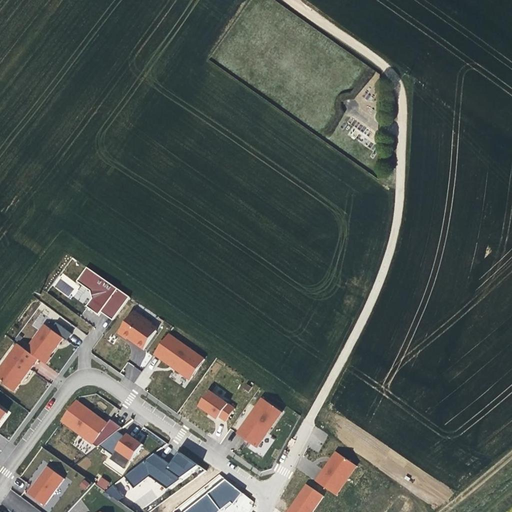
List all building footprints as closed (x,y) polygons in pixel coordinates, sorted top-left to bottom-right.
[(118,320),(135,297),(92,267),(83,282),(97,292),(98,298),(92,307),(104,315),(106,312),(118,320)] [(53,288),(69,297),(78,283),(62,274),(53,288)] [(148,350),(161,331),(155,327),(157,325),(138,312),(124,332),(148,350)] [(54,356),(61,348),(59,347),(61,344),(62,345),(68,338),(72,341),(81,328),(66,316),(61,323),(54,318),(31,350),(43,359),(50,364),(56,357),(54,356)] [(210,360),(173,334),(159,355),(175,366),(176,365),(180,368),(179,369),(195,380),(210,360)] [(0,377),(19,391),(43,359),(31,350),(22,344),(0,374),(0,377)] [(120,373),(135,382),(141,370),(127,362),(120,373)] [(45,363),(38,371),(52,382),(58,374),(45,363)] [(240,409),(214,391),(204,407),(222,420),(224,417),(231,422),(240,409)] [(261,448),(286,412),(267,399),(242,435),(261,448)] [(102,447),(127,428),(115,420),(112,424),(80,400),(65,421),(102,447)] [(0,428),(12,413),(0,404),(0,428)] [(318,452),(328,434),(315,426),(305,445),(318,452)] [(136,461),(148,445),(132,434),(121,450),(136,461)] [(336,464),(343,454),(341,452),(334,462),(336,464)] [(172,490),(204,467),(185,453),(176,465),(160,453),(129,477),(139,489),(154,477),(172,490)] [(341,496),(361,467),(343,454),(336,464),(334,462),(320,482),(341,496)] [(50,506),(69,479),(52,466),(32,493),(50,506)] [(247,511),(253,502),(244,490),(217,477),(172,510),(173,511),(247,511)] [(109,490),(114,483),(106,478),(102,484),(109,490)] [(84,479),(78,485),(84,490),(90,484),(84,479)] [(128,497),(119,485),(110,492),(123,501),(128,497)] [(317,511),(328,497),(311,485),(291,511),(317,511)]
